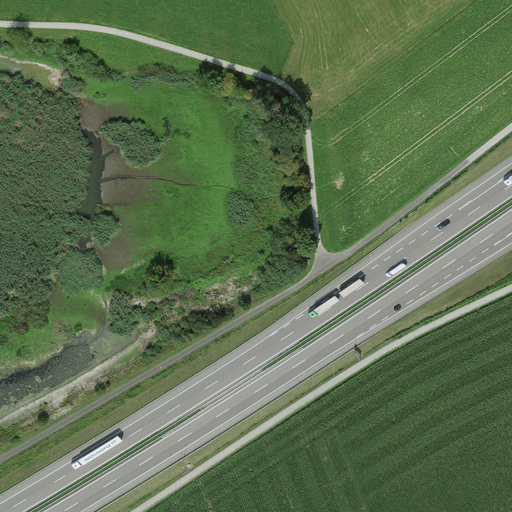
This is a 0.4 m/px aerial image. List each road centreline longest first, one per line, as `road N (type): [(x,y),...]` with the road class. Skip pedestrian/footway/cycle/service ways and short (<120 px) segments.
road 1 (motorway): [(511,185),(5,511)]
road 2 (motorway): [(62,511),(511,221)]
road 3 (track): [(322,271),(307,126),(291,91),(121,35),(0,25)]
road 4 (track): [(511,287),(377,354),(136,511)]
road 5 (track): [(322,271),(0,460)]
road 6 (track): [(511,129),(322,271)]
